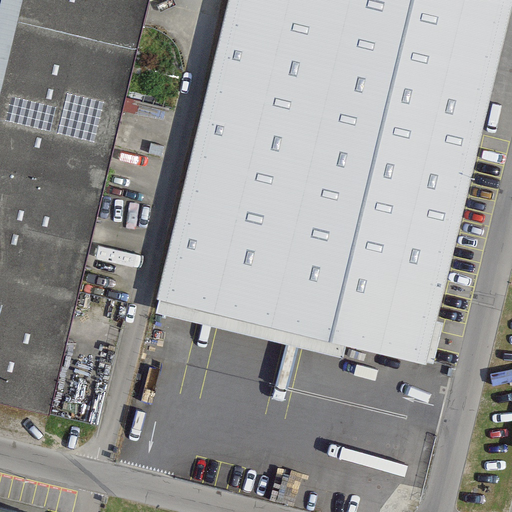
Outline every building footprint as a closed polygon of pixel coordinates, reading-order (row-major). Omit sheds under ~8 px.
[(4,0),(1,15),(139,49),(151,0),(4,0)] [(232,0),(164,295),(344,337),(422,355),(504,0),(232,0)] [(1,15),(0,19),(0,65),(127,97),(139,49),(1,15)] [(0,65),(0,115),(116,144),(127,97),(0,65)] [(0,115),(0,166),(104,192),(116,144),(0,115)] [(0,166),(0,213),(21,218),(93,236),(104,192),(0,166)] [(0,275),(7,277),(21,218),(0,213),(0,275)] [(93,236),(21,218),(7,277),(78,294),(93,236)] [(0,275),(0,400),(49,412),(78,294),(7,277),(0,275)] [(344,337),(164,295),(160,313),(340,354),(344,337)]
